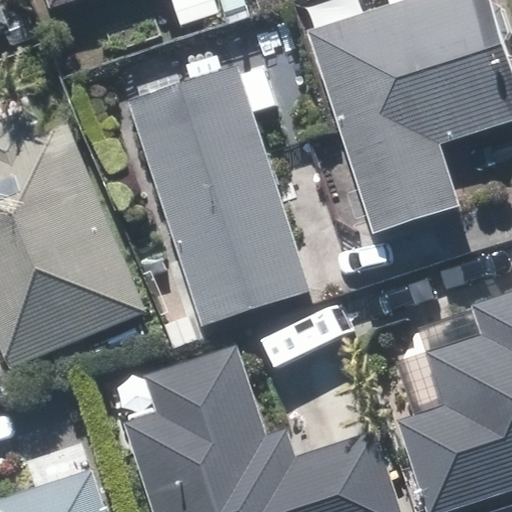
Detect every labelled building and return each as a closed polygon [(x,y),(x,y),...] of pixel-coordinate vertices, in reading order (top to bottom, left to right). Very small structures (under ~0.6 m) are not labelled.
[(0,0),(0,37),(22,29),(10,0),(0,0)] [(62,0),(65,9),(92,0),(62,0)] [(231,15),(226,0),(181,0),(190,27),(231,15)] [(403,0),(406,9),(324,35),(386,230),(473,202),(453,143),(511,124),(511,31),(502,0),(403,0)] [(235,12),(238,24),(262,17),(259,5),(235,12)] [(18,34),(23,48),(43,41),(38,27),(18,34)] [(324,291),(251,70),(145,105),(219,327),(324,291)] [(0,130),(0,304),(26,368),(160,314),(84,124),(49,139),(39,115),(0,130)] [(168,228),(144,236),(152,260),(177,252),(168,228)] [(511,294),(478,306),(486,331),(434,348),(452,403),(405,418),(435,511),(445,511),(511,490),(511,294)] [(124,422),(129,438),(154,511),(413,511),(385,427),(302,456),(292,427),(275,433),(245,346),(151,378),(162,409),(124,422)] [(0,414),(5,434),(32,425),(26,406),(0,414)] [(30,511),(0,425),(0,511),(30,511)]
